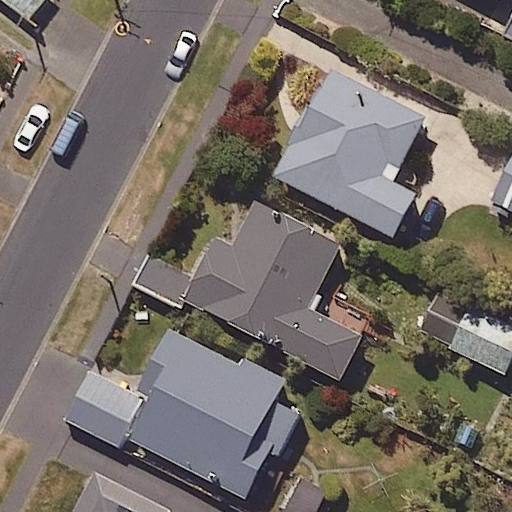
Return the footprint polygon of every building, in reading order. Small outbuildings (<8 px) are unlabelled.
[(49,0),(3,0),(32,22),(49,0)] [(432,112),(336,65),(279,179),(397,238),(418,196),(396,185),(432,112)] [(344,250),(258,204),(235,248),(222,241),(190,301),(343,383),(366,340),(311,311),(344,250)] [(511,366),(511,326),(442,294),(422,336),(507,376),(511,366)] [(286,387),(174,332),(140,401),(92,378),(70,423),(122,448),(126,440),(250,500),(272,454),(281,459),(302,416),(277,404),(286,387)] [(152,511),(156,506),(98,477),(80,511),(152,511)]
